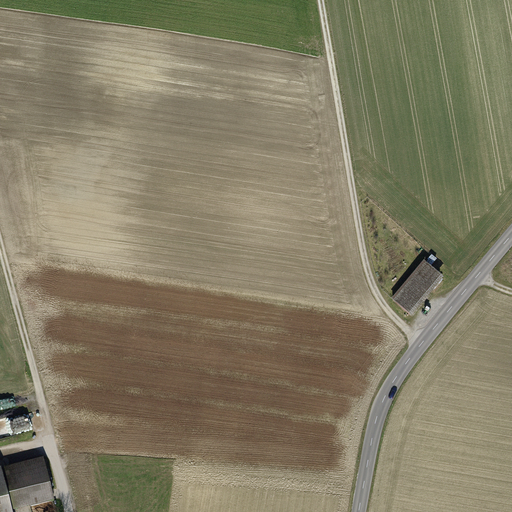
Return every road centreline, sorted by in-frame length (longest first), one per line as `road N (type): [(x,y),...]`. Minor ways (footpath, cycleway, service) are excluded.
road 1 (track): [(421,345),(372,285),(321,0)]
road 2 (tertiary): [(511,235),(387,390),(358,511)]
road 3 (track): [(0,223),(51,444)]
